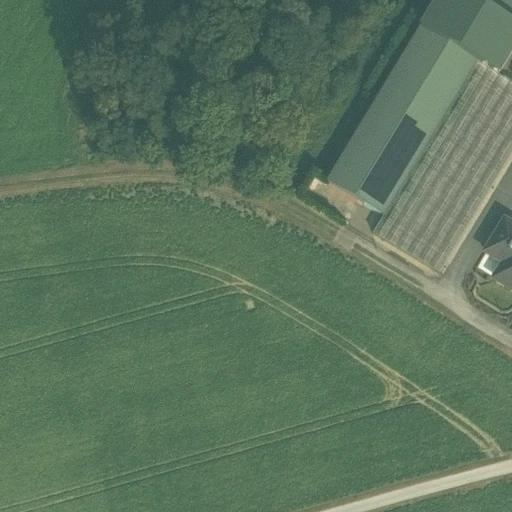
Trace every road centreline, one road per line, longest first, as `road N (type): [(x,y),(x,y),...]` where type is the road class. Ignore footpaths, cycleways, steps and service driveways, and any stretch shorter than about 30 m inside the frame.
road 1 (track): [(511,347),(240,186),(117,172),(0,190)]
road 2 (track): [(353,511),(511,470)]
road 3 (track): [(439,302),(511,183)]
